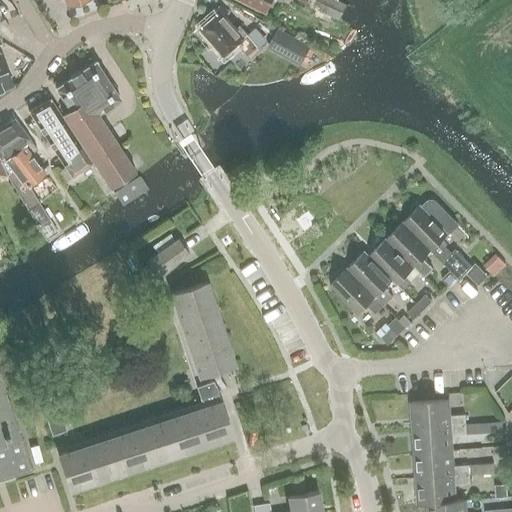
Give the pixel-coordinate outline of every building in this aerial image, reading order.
[(243,0),(266,11),(271,0),(243,0)] [(296,0),(339,20),(345,8),(329,0),(296,0)] [(236,30),(221,12),(200,29),(224,57),(237,46),(247,57),(258,47),(240,26),(236,30)] [(299,66),(311,46),(277,28),(266,49),(299,66)] [(0,90),(12,86),(0,56),(0,43),(1,44),(0,42),(0,90)] [(84,147),(94,162),(110,187),(134,171),(97,114),(120,99),(95,62),(80,72),(80,71),(70,77),(71,79),(55,89),(71,112),(63,117),(82,149),(84,147)] [(53,125),(62,120),(50,99),(28,111),(31,115),(48,141),(47,139),(58,133),(53,125)] [(4,156),(29,138),(14,119),(0,126),(0,156),(2,159),(5,157),(4,156)] [(61,161),(61,160),(80,150),(62,120),(53,125),(58,133),(47,139),(48,141),(61,161)] [(5,157),(2,159),(8,170),(9,172),(7,173),(6,174),(37,225),(48,219),(49,218),(28,185),(45,173),(30,153),(37,149),(29,138),(4,156),(5,157)] [(71,176),(94,162),(84,147),(82,149),(80,150),(61,160),(61,161),(65,166),(57,171),(64,181),(71,176)] [(140,174),(113,191),(115,194),(118,198),(121,203),(121,204),(148,187),(140,174)] [(425,201),(421,206),(420,205),(402,222),(431,251),(450,270),(456,277),(458,279),(471,267),(455,250),(451,253),(440,242),(458,224),(435,200),(433,200),(431,199),(430,199),(428,199),(427,200),(425,201)] [(37,225),(37,226),(45,240),(58,232),(48,219),(37,225)] [(423,258),(431,251),(402,222),(385,239),(413,268),(414,267),(424,277),(433,268),(423,258)] [(175,241),(170,234),(152,246),(157,253),(147,261),(148,262),(140,268),(153,287),(161,280),(158,275),(189,253),(178,239),(175,241)] [(406,275),(413,268),(385,239),(369,255),(364,251),(392,280),(402,290),(412,281),(406,275)] [(384,288),(392,280),(364,251),(347,268),(383,305),(392,297),(384,288)] [(375,314),(383,305),(347,268),(329,285),(357,314),(366,305),(375,314)] [(447,286),(456,277),(450,270),(441,279),(447,286)] [(179,317),(215,306),(206,282),(171,293),(179,317)] [(416,304),(422,310),(431,302),(425,295),(416,304)] [(413,319),(422,310),(416,304),(407,313),(413,319)] [(190,351),(226,340),(215,306),(179,317),(190,351)] [(410,322),(403,315),(398,320),(406,327),(410,322)] [(400,333),(406,327),(398,320),(395,317),(389,323),(400,333)] [(387,345),(397,336),(390,329),(381,338),(387,345)] [(226,340),(190,351),(197,375),(192,376),(199,397),(212,393),(213,393),(217,392),(211,372),(234,364),(226,340)] [(0,480),(33,470),(0,367),(0,480)] [(447,400),(411,402),(413,428),(465,424),(465,415),(448,416),(447,400)] [(204,445),(232,436),(220,401),(193,410),(204,445)] [(52,436),(66,431),(58,406),(43,411),(52,436)] [(178,454),(204,445),(193,410),(166,419),(178,454)] [(151,463),(178,454),(166,419),(139,428),(151,463)] [(465,424),(413,428),(415,453),(451,451),(450,435),(466,434),(465,424)] [(124,472),(151,463),(139,428),(112,437),(124,472)] [(97,481),(124,472),(112,437),(85,445),(97,481)] [(85,445),(58,454),(69,490),(97,481),(85,445)] [(451,451),(415,453),(416,478),(469,475),(468,465),(452,466),(451,451)] [(493,463),(468,465),(469,475),(493,473),(493,463)] [(469,475),(416,478),(418,504),(428,503),(454,501),(453,486),(470,484),(469,475)] [(507,497),(506,485),(494,486),(494,498),(507,497)] [(321,511),(318,491),(287,496),(290,511),(284,511),(270,511),(269,503),(253,506),(254,511),(321,511)] [(454,501),(428,503),(428,511),(465,511),(464,500),(454,501)]
